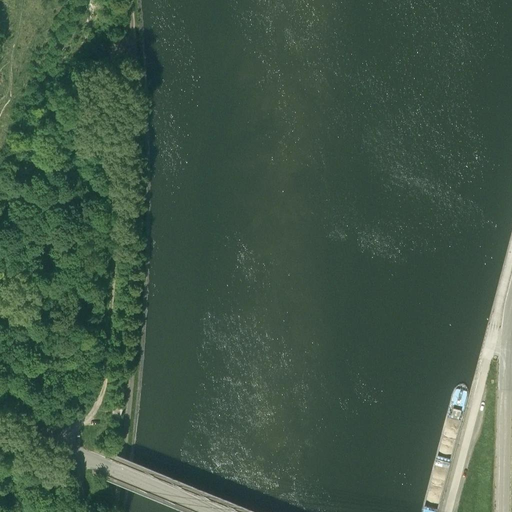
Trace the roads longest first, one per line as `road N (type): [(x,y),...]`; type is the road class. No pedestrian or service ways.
road 1 (track): [(136,40),(106,50),(101,66),(113,250),(102,378),(87,405)]
road 2 (tertiary): [(511,283),(503,331),(500,511)]
road 3 (tertiary): [(73,439),(248,511)]
